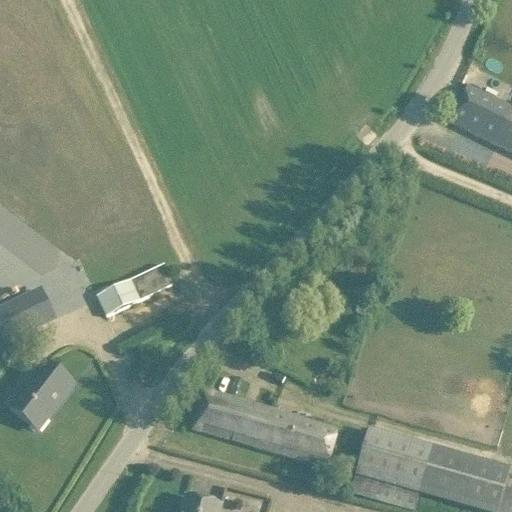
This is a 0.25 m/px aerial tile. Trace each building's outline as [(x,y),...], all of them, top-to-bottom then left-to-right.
[(511,155),(511,111),(468,90),(451,125),(511,155)] [(164,268),(97,299),(98,301),(98,302),(107,320),(140,304),(173,288),(164,268)] [(21,301),(0,310),(0,341),(3,348),(36,332),(21,301)] [(10,412),(38,433),(73,388),(45,366),(10,412)] [(205,393),(193,432),(327,472),(337,434),(205,393)] [(500,511),(510,472),(368,432),(354,480),(356,480),(417,497),(471,511),(500,511)] [(182,511),(221,511),(222,509),(186,499),(182,511)]
